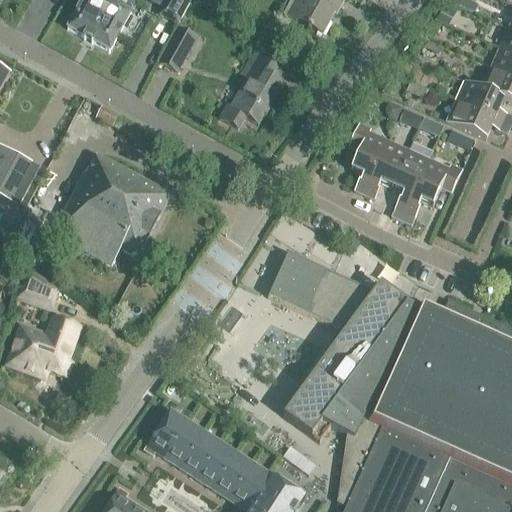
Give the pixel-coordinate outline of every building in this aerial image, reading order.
[(83,0),(67,31),(83,40),(83,41),(84,42),(85,41),(91,44),(90,45),(91,46),(92,45),(109,54),(131,15),(128,14),(116,7),(120,0),(83,0)] [(168,0),(159,17),(177,26),(191,0),(168,0)] [(296,0),(295,0),(293,0),(283,17),(294,23),(295,21),(321,35),(333,14),(335,15),(342,0),(296,0)] [(455,0),(453,4),(464,9),(467,1),(468,0),(467,0),(455,0)] [(438,18),(448,24),(455,13),(445,7),(438,18)] [(426,35),(433,38),(438,25),(431,22),(426,35)] [(278,30),(275,35),(284,40),(287,35),(278,30)] [(159,66),(176,76),(196,40),(179,31),(159,66)] [(511,32),(510,31),(500,52),(511,57),(511,32)] [(441,50),(428,44),(425,51),(438,56),(441,50)] [(231,108),(228,106),(220,119),(238,130),(245,118),(258,126),(283,85),(272,78),(279,66),(256,52),(241,75),(249,80),(231,108)] [(511,57),(500,52),(492,72),(511,81),(511,57)] [(0,91),(10,73),(0,67),(0,91)] [(511,81),(492,72),(483,91),(503,102),(511,105),(511,81)] [(511,119),(498,113),(503,102),(483,91),(467,84),(457,105),(510,129),(511,125),(511,119)] [(510,129),(457,105),(448,125),(485,142),(490,130),(507,138),(510,129)] [(95,121),(112,130),(118,117),(101,109),(95,121)] [(424,119),(419,130),(438,138),(443,128),(424,119)] [(362,177),(354,193),(363,197),(387,144),(368,136),(370,131),(358,126),(347,149),(359,154),(351,172),(362,177)] [(469,151),(472,142),(464,138),(460,147),(469,151)] [(391,190),(407,153),(387,144),(363,197),(374,202),(381,186),(391,190)] [(0,197),(17,206),(38,168),(0,147),(0,197)] [(407,153),(391,190),(402,195),(391,219),(400,223),(428,162),(407,153)] [(51,237),(111,269),(120,253),(136,261),(170,197),(96,157),(86,175),(85,174),(51,237)] [(411,228),(415,220),(422,204),(432,209),(440,191),(451,196),(462,172),(450,166),(448,171),(428,162),(400,223),(411,228)] [(353,240),(346,249),(352,254),(359,245),(353,240)] [(373,295),(286,256),(266,300),(344,335),(283,419),(319,446),(330,430),(346,437),(337,506),(346,510),(344,511),(511,511),(511,332),(448,304),(440,319),(423,311),(420,318),(410,313),(411,312),(406,310),(408,307),(380,287),(373,295)] [(48,313),(54,298),(42,294),(45,285),(27,273),(17,301),(48,313)] [(19,329),(5,368),(43,381),(45,374),(65,381),(70,366),(66,364),(78,331),(52,321),(46,339),(19,329)] [(161,459),(183,425),(169,416),(144,454),(152,459),(155,455),(161,459)] [(177,469),(199,435),(183,425),(161,459),(177,469)] [(193,480),(215,446),(199,435),(177,469),(193,480)] [(231,456),(215,446),(193,480),(209,490),(231,456)] [(315,468),(289,449),(282,460),(307,478),(315,468)] [(225,501),(247,467),(231,456),(209,490),(225,501)] [(241,511),(263,477),(247,467),(225,501),(241,511)] [(263,477),(241,511),(242,511),(297,511),(303,503),(263,477)] [(126,511),(131,505),(125,501),(128,497),(120,492),(106,511),(126,511)]
